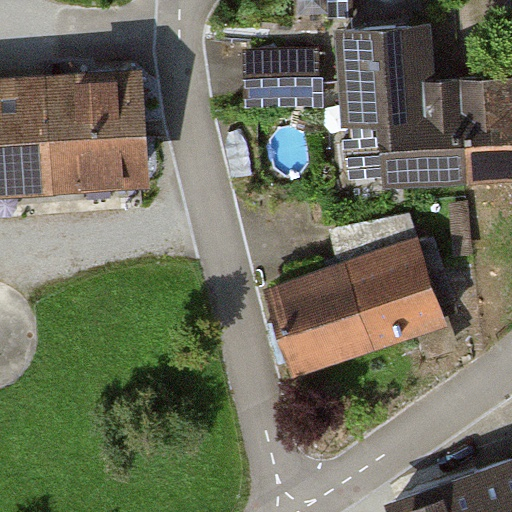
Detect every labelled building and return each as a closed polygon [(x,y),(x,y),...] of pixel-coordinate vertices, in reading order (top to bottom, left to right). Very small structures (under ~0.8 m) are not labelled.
[(345,175),(470,168),(463,81),(426,82),(422,24),(338,31),(345,175)] [(250,40),(250,102),(323,102),(324,41),(250,40)] [(55,178),(144,172),(138,73),(49,78),(55,178)] [(511,77),(463,81),(470,168),(511,164),(511,77)] [(0,181),(55,178),(49,78),(0,80),(0,181)] [(272,291),(296,364),(444,312),(412,212),(338,226),(348,264),(272,291)] [(511,511),(511,458),(397,501),(400,511),(511,511)]
